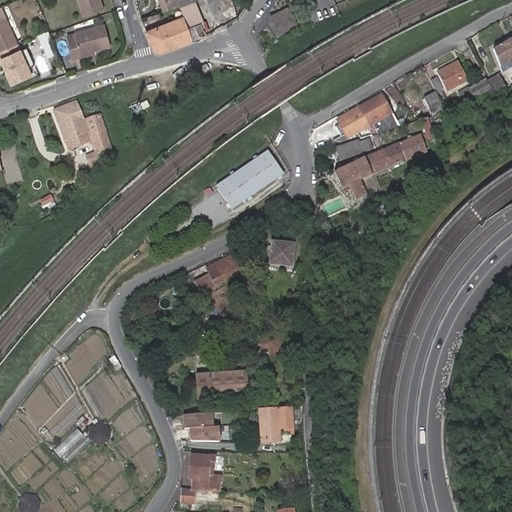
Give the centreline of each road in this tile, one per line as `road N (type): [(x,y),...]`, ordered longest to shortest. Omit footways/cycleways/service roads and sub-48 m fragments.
road 1 (residential): [(301,187),(240,232),(121,298),(116,328),(173,453),(171,484),(153,511)]
road 2 (residential): [(317,511),(310,203),(301,187)]
road 3 (primary): [(511,230),(455,289),(428,345),(414,435),(425,511)]
road 4 (primary): [(440,511),(427,434),(433,372),(468,297),(511,246)]
road 5 (residential): [(297,125),(511,8)]
road 6 (residential): [(0,109),(145,64)]
